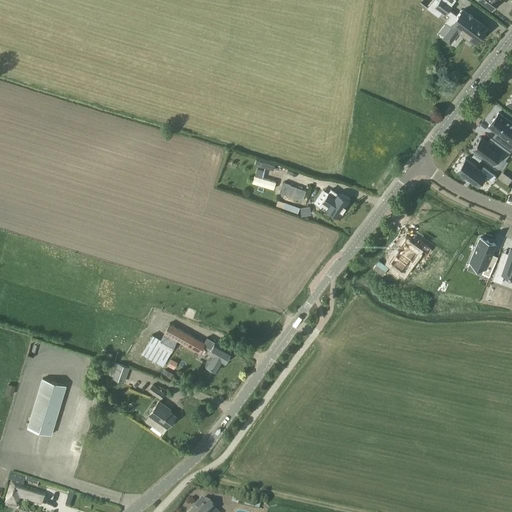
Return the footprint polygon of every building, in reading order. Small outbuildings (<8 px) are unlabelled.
[(447,13),(450,16),(453,13),(453,12),(449,10),(452,6),(443,0),(439,0),(435,7),(446,14),(447,13)] [(498,2),(494,0),(478,0),(492,10),(498,2)] [(443,38),(450,42),(460,29),(465,33),(463,35),(475,43),(477,39),(479,40),(482,35),(482,34),(484,31),(478,26),(480,23),(472,17),(473,16),(469,13),(468,14),(462,9),(457,16),(451,25),(450,25),(452,26),(443,38)] [(446,22),(450,25),(451,25),(457,16),(453,12),(453,13),(450,16),(446,22)] [(511,122),(499,112),(489,126),(496,131),(502,135),(498,140),(504,144),(511,150),(511,122)] [(481,136),(472,149),(476,151),(474,153),(481,158),(483,156),(499,168),(511,151),(496,140),(492,145),(487,141),(481,137),(481,136)] [(468,160),(459,172),(471,181),(471,182),(478,186),(485,176),(492,181),(496,175),(483,166),(481,169),(465,157),(465,158),(468,160)] [(258,167),(255,175),(263,178),(266,170),(258,167)] [(506,175),(503,180),(508,184),(511,179),(506,175)] [(302,201),(306,190),(283,182),(279,192),(302,201)] [(331,189),(320,206),(327,211),(328,209),(333,213),(339,216),(349,201),(348,200),(350,198),(342,193),(341,195),(331,189)] [(282,203),(281,207),(293,213),(295,209),(282,203)] [(297,208),(298,216),(307,215),(305,207),(297,208)] [(427,209),(418,222),(431,232),(426,238),(443,248),(450,239),(445,235),(451,227),(427,209)] [(480,237),(470,261),(485,266),(482,272),(489,275),(496,261),(489,258),(491,253),(495,243),(480,237)] [(395,254),(390,260),(403,270),(420,248),(427,253),(431,247),(418,238),(412,246),(405,241),(400,247),(399,246),(394,253),(395,254)] [(501,282),(504,273),(511,276),(511,250),(510,250),(505,263),(499,261),(492,279),(501,282)] [(170,323),(164,333),(178,341),(200,353),(204,345),(211,348),(208,354),(210,355),(205,364),(217,371),(223,362),(224,363),(231,350),(228,348),(229,346),(224,343),(223,345),(207,337),(205,342),(170,323)] [(171,352),(172,351),(178,341),(164,333),(161,339),(158,344),(161,346),(171,352)] [(152,361),(164,367),(172,352),(172,351),(171,352),(161,346),(152,361)] [(171,359),(168,365),(174,368),(177,362),(171,359)] [(118,363),(116,369),(112,378),(123,382),(128,366),(118,363)] [(203,379),(221,392),(228,383),(210,370),(203,379)] [(43,377),(28,427),(52,434),(67,384),(43,377)] [(8,383),(5,392),(13,395),(16,386),(8,383)] [(165,393),(153,385),(149,390),(161,399),(165,393)] [(168,427),(172,421),(176,416),(170,411),(171,409),(159,400),(149,414),(168,427)] [(11,474),(8,482),(24,486),(26,479),(11,474)] [(8,501),(7,506),(13,508),(13,506),(18,508),(19,505),(21,505),(22,501),(43,508),(47,495),(13,483),(7,501),(8,501)] [(215,509),(226,504),(223,497),(212,502),(215,509)] [(213,511),(214,511),(209,506),(202,500),(193,510),(192,510),(194,511),(193,511),(213,511)]
